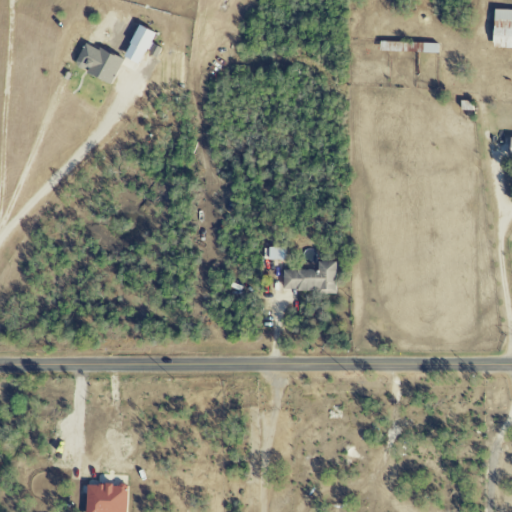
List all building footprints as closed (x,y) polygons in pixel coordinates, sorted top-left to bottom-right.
[(511,48),(511,10),(492,10),(491,48),(511,48)] [(128,46),(146,52),(153,32),(135,26),(128,46)] [(121,61),(85,42),(74,62),(87,68),(85,73),(109,85),(121,61)] [(437,54),(438,44),(420,43),(419,48),(416,47),(416,53),(437,54)] [(268,260),(283,260),(283,248),(268,248),(268,260)] [(282,292),(336,293),(336,263),(317,262),(317,271),(283,270),(282,292)] [(125,511),(125,486),(85,485),(84,511),(125,511)]
